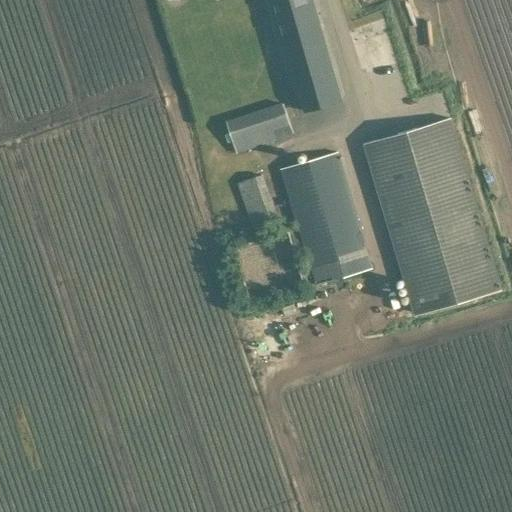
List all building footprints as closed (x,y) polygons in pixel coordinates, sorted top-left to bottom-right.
[(274,0),(275,0),(283,29),(302,23),(303,26),(318,21),(311,0),(310,0),(308,1),(308,0),(274,0)] [(302,23),(283,29),(306,112),(341,103),(318,21),(303,26),(302,23)] [(294,135),(283,103),(226,121),(237,154),(294,135)] [(364,144),(415,316),(503,290),(452,118),(364,144)] [(339,152),(281,169),(315,286),(373,269),(339,152)] [(262,175),(237,184),(254,230),(279,221),(262,175)]
